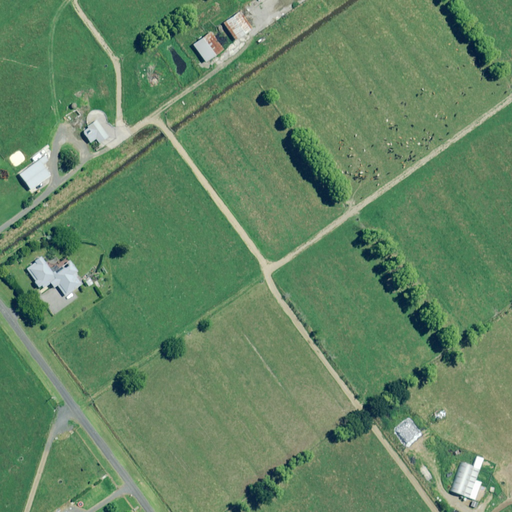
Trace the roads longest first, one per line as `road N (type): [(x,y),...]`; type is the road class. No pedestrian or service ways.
road 1 (track): [(511,91),(74,410)]
road 2 (unclassified): [(148,511),(0,306)]
